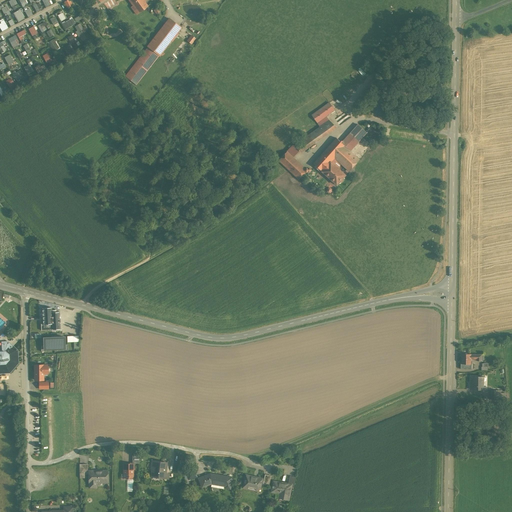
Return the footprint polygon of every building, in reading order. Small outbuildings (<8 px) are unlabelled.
[(129,0),(133,6),(131,7),(136,14),(138,13),(147,6),(145,2),(144,0),(129,0)] [(36,1),(33,3),(37,11),(43,8),(39,2),(36,3),(36,1)] [(7,5),(5,6),(3,4),(0,5),(0,8),(0,10),(2,9),(6,15),(11,13),(7,5)] [(25,10),(29,17),(33,14),(30,8),(25,10)] [(14,12),(19,21),(25,18),(20,9),(14,12)] [(58,14),(62,21),(66,18),(63,12),(58,14)] [(55,15),(50,18),(54,24),(59,22),(55,15)] [(63,23),(65,29),(76,24),(73,18),(63,23)] [(169,18),(147,46),(148,47),(159,55),(159,56),(181,28),(169,18)] [(42,32),(47,29),(45,25),(48,24),(46,20),(38,25),(42,32)] [(89,31),(86,26),(83,27),(81,23),(75,26),(78,30),(76,31),(79,36),(89,31)] [(34,25),(29,28),(33,35),(38,33),(34,25)] [(25,42),(22,35),(27,33),(25,29),(18,33),(23,43),(25,42)] [(9,38),(14,47),(20,44),(15,34),(9,38)] [(72,44),(77,42),(74,34),(68,36),(72,44)] [(40,44),(45,40),(42,35),(36,38),(40,44)] [(191,36),(187,41),(191,44),(195,39),(191,36)] [(57,37),(48,42),(54,51),(61,47),(57,40),(58,39),(57,37)] [(29,53),(32,51),(28,43),(24,45),(29,53)] [(67,53),(74,50),(70,44),(64,47),(67,53)] [(148,47),(125,76),(125,77),(136,85),(159,55),(148,47)] [(9,49),(8,50),(6,48),(1,51),(4,56),(11,52),(9,49)] [(46,63),(51,61),(51,62),(53,62),(50,52),(44,54),(46,63)] [(34,62),(38,72),(47,69),(45,64),(41,66),(39,60),(34,62)] [(16,67),(18,70),(21,68),(18,62),(16,64),(14,61),(8,65),(11,70),(16,67)] [(29,64),(25,66),(28,73),(33,71),(29,64)] [(23,75),(20,70),(14,74),(17,79),(23,75)] [(16,87),(12,77),(6,80),(11,90),(16,87)] [(296,144),(302,151),(335,127),(327,116),(336,110),(330,102),(311,115),(320,126),(296,144)] [(358,123),(350,132),(359,140),(367,131),(358,123)] [(331,162),(338,168),(341,164),(349,171),(360,160),(345,146),(336,138),(313,163),(322,171),(331,162)] [(309,168),(289,149),(280,159),(300,178),(309,168)] [(346,175),(338,168),(331,162),(322,171),(337,185),(346,175)] [(51,308),(43,308),(43,324),(41,324),(41,330),(52,329),(59,329),(59,312),(51,312),(51,308)] [(79,334),(68,335),(68,341),(74,341),(75,347),(80,347),(79,334)] [(64,337),(56,337),(51,337),(51,338),(43,338),(44,349),(65,348),(64,337)] [(17,350),(8,341),(5,342),(1,342),(2,350),(0,350),(0,373),(5,373),(10,373),(18,363),(17,350)] [(471,354),(462,354),(462,364),(461,364),(461,369),(471,369),(471,364),(470,364),(471,359),(477,359),(477,354),(471,354)] [(47,365),(35,365),(35,380),(43,380),(43,373),(43,372),(47,372),(47,365)] [(483,377),(471,376),(471,382),(471,389),(486,390),(486,387),(483,387),(483,377)] [(500,390),(493,390),(493,400),(505,400),(505,393),(500,393),(500,390)] [(497,423),(487,424),(487,436),(498,436),(497,423)] [(166,463),(152,461),(151,467),(153,468),(152,475),(164,477),(166,463)] [(87,464),(79,464),(79,474),(87,474),(87,464)] [(132,465),(124,464),(124,477),(132,477),(132,465)] [(186,469),(188,478),(194,477),(193,468),(186,469)] [(107,471),(89,471),(89,482),(90,482),(90,487),(96,487),(96,482),(107,482),(107,471)] [(231,477),(210,474),(198,478),(202,487),(211,483),(225,486),(225,487),(230,488),(231,477)] [(263,479),(245,475),(243,485),(256,488),(256,490),(260,491),(263,479)] [(288,484),(274,481),(272,491),(280,493),(280,492),(284,493),(283,497),(289,498),(291,487),(292,485),(288,484)]
